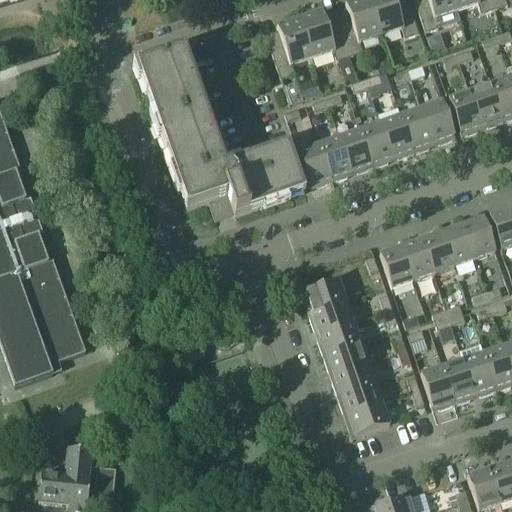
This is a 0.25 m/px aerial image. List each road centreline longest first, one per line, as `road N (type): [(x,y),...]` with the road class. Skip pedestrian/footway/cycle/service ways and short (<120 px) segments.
road 1 (residential): [(250,260),(203,275),(167,260),(102,69)]
road 2 (residential): [(250,260),(511,168)]
road 3 (residential): [(330,488),(250,260)]
road 4 (residential): [(102,69),(307,0)]
road 5 (residential): [(511,428),(330,488)]
